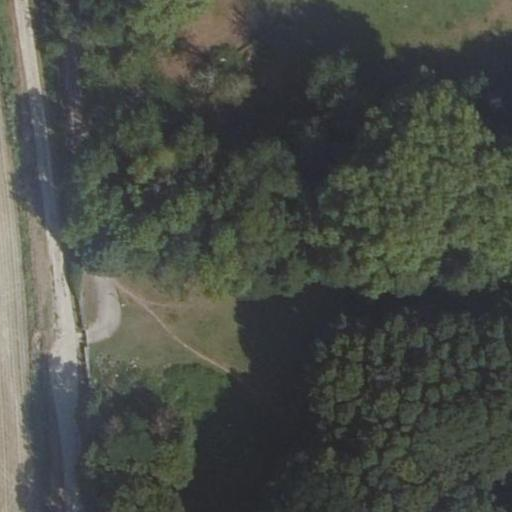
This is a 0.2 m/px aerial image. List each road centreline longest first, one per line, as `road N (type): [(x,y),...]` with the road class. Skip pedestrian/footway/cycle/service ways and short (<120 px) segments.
road 1 (track): [(18,0),(72,511)]
road 2 (track): [(60,345),(96,329),(102,314),(84,251),(54,0)]
